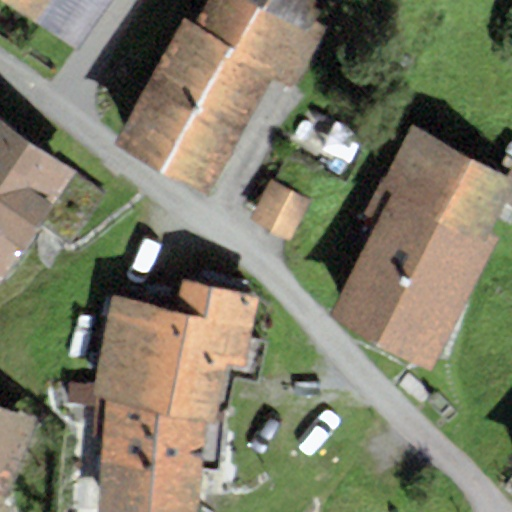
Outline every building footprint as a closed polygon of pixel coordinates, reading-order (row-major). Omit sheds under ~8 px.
[(4,0),(76,49),(109,0),(4,0)] [(306,33),(244,0),(206,0),(195,24),(276,69),(271,79),(291,90),(319,40),(306,33)] [(323,0),(244,0),(306,33),(323,0)] [(206,194),(271,79),(276,69),(195,24),(182,17),(113,142),(206,194)] [(104,190),(0,117),(0,276),(38,223),(67,243),(104,190)] [(495,169),(410,123),(363,211),(378,219),(390,195),(481,242),(502,202),(511,206),(511,157),(504,153),(495,169)] [(317,174),(284,157),(272,180),(268,178),(247,220),(287,240),(308,200),(305,199),(317,174)] [(481,242),(390,195),(378,219),(327,316),(430,369),(493,249),(481,242)] [(174,309),(112,296),(90,395),(105,399),(224,424),(234,378),(256,383),(266,341),(249,337),(258,295),(181,278),(174,309)] [(224,424),(105,399),(97,511),(195,511),(199,472),(220,473),(224,424)] [(34,420),(0,406),(0,511),(4,511),(8,505),(2,503),(34,420)]
